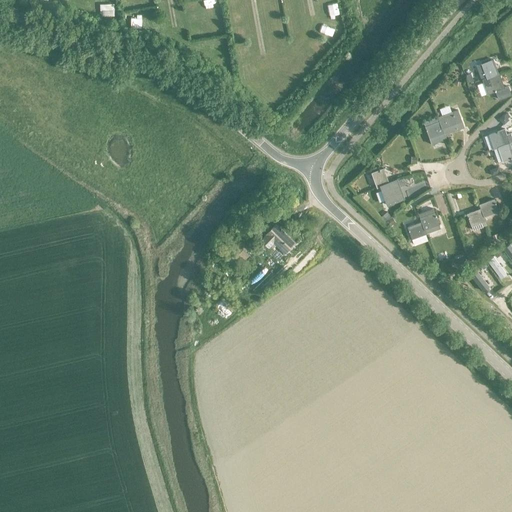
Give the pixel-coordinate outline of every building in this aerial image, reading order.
[(95,14),(109,14),(109,2),(95,2),(95,14)] [(495,31),(489,33),(493,45),(499,43),(495,31)] [(491,60),(476,66),(481,80),(485,79),(496,75),(491,60)] [(485,79),(481,80),(486,94),(495,91),(498,100),(511,95),(507,86),(500,88),(496,75),(485,79)] [(436,118),(438,122),(443,134),(463,127),(457,111),(436,118)] [(504,116),(499,120),(503,125),(509,121),(504,116)] [(424,127),(431,144),(445,139),(443,134),(438,122),(424,127)] [(487,135),(484,136),(489,150),(492,149),(496,148),(508,144),(511,142),(511,136),(511,137),(510,134),(506,135),(504,129),(503,130),(487,135)] [(496,148),(492,149),(497,163),(501,162),(503,161),(511,157),(511,142),(508,144),(496,148)] [(386,184),(381,170),(370,174),(375,188),(379,186),(386,184)] [(402,179),(395,182),(397,188),(404,185),(402,179)] [(386,184),(379,186),(386,205),(401,200),(397,188),(395,182),(395,181),(386,184)] [(479,205),(483,216),(496,211),(492,200),(479,205)] [(478,210),(466,214),(471,225),(471,226),(472,230),(482,227),(481,222),(484,221),(483,216),(479,205),(476,206),(478,210)] [(432,209),(417,214),(420,222),(423,230),(425,233),(425,234),(439,229),(437,225),(432,209)] [(385,212),(379,216),(384,221),(389,217),(385,212)] [(391,218),(384,223),(388,227),(394,222),(391,218)] [(423,230),(420,222),(406,227),(410,239),(425,233),(423,230)] [(284,252),(293,243),(275,225),(260,240),(268,248),(274,242),(284,252)] [(511,247),(509,244),(502,249),(511,262),(511,247)] [(459,256),(453,258),(455,264),(461,262),(464,261),(462,255),(459,256)] [(506,274),(492,257),(486,261),(500,279),(506,274)] [(208,268),(205,272),(214,278),(217,274),(208,268)] [(488,286),(475,270),(469,275),(481,291),(488,286)]
